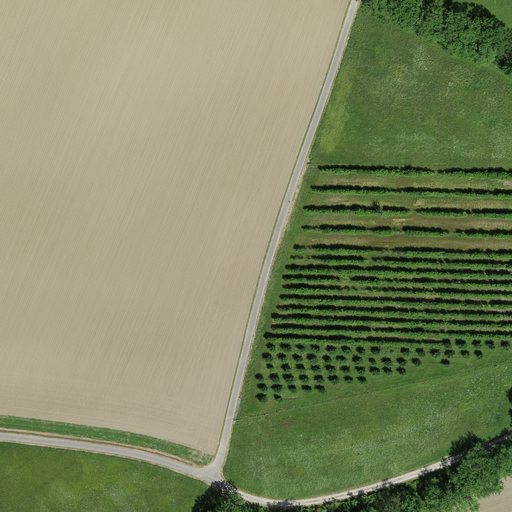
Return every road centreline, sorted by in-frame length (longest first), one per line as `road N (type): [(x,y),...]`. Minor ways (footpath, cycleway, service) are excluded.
road 1 (track): [(0,435),(150,456),(213,478),(282,216),(355,0)]
road 2 (track): [(223,484),(260,500),(304,503),(401,479),(511,437)]
